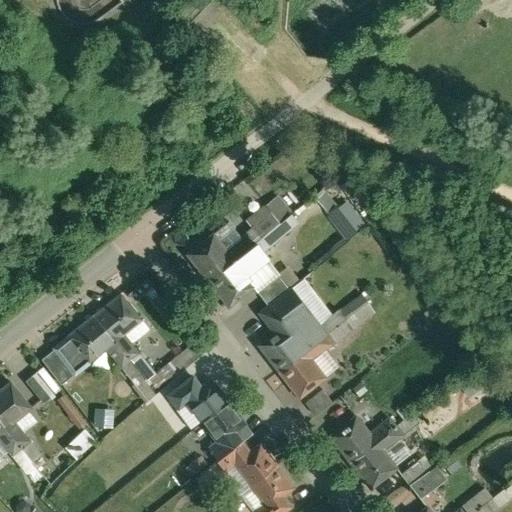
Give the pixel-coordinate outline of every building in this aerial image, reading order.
[(277,197),(248,220),(254,229),(261,237),(277,225),(291,213),(277,197)] [(345,237),(365,222),(348,199),(328,213),(345,237)] [(292,214),(291,213),(277,225),(261,237),(256,242),(264,251),(298,222),(292,214)] [(254,229),(246,235),(253,244),(256,242),(261,237),(254,229)] [(213,234),(188,254),(208,280),(253,244),(246,235),(227,251),(213,234)] [(208,280),(228,306),(255,285),(246,273),(268,256),(264,251),(256,242),(253,244),(208,280)] [(277,274),(257,290),(269,305),(269,306),(290,290),(277,274)] [(290,290),(269,306),(279,318),(297,303),(301,300),(292,288),(290,290)] [(121,294),(95,314),(130,359),(139,352),(124,333),(141,320),(121,294)] [(297,303),(279,318),(269,306),(269,305),(261,312),(276,331),(259,344),(280,370),(325,335),(318,326),(316,327),(315,327),(314,328),(298,306),(299,305),(297,303)] [(340,309),(318,326),(325,335),(329,332),(347,318),(340,309)] [(84,322),(80,325),(80,326),(68,335),(70,337),(55,349),(73,373),(88,360),(89,361),(106,347),(121,366),(130,359),(95,314),(94,314),(84,322)] [(347,318),(329,332),(336,341),(356,325),(349,316),(347,318)] [(325,335),(280,370),(300,396),(325,376),(312,359),(331,343),(325,335)] [(55,349),(55,348),(42,358),(61,384),(74,374),(73,373),(55,349)] [(55,392),(38,371),(26,380),(44,402),(55,392)] [(228,400),(212,379),(201,387),(193,377),(169,395),(178,408),(187,401),(202,420),(228,400)] [(11,381),(0,389),(0,420),(21,447),(30,440),(15,421),(32,407),(11,381)] [(228,400),(202,420),(217,439),(208,446),(218,459),(242,441),(234,430),(245,422),(228,400)] [(412,413),(396,426),(403,434),(419,422),(412,413)] [(356,415),(331,435),(351,461),(396,426),(390,417),(369,433),(356,415)] [(0,420),(0,438),(12,454),(21,447),(0,420)] [(84,425),(64,445),(75,457),(96,438),(84,425)] [(396,426),(351,461),(371,487),(396,467),(383,450),(403,434),(396,426)] [(260,443),(250,451),(242,441),(218,459),(227,470),(236,464),(251,484),(277,465),(260,443)] [(417,461),(401,474),(409,484),(426,471),(417,461)] [(277,465),(251,484),(266,504),(257,510),(258,511),(281,511),(291,505),(282,493),(293,485),(277,465)] [(436,465),(410,484),(420,497),(446,478),(436,465)] [(487,488),(465,506),(469,511),(473,511),(493,496),(487,488)] [(493,496),(473,511),(490,511),(500,505),(493,496)]
